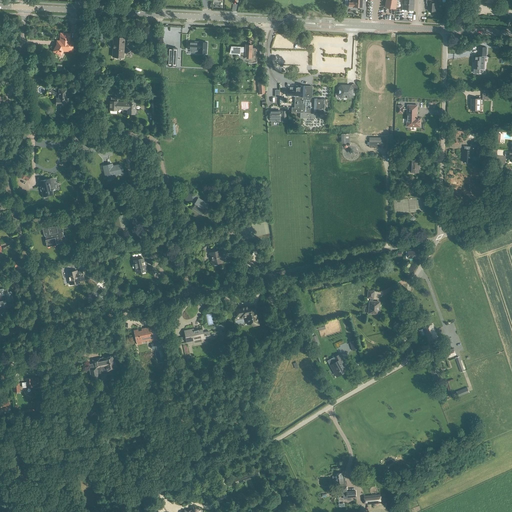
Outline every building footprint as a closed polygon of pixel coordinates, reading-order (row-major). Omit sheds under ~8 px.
[(386,0),(386,7),(396,9),(397,0),(386,0)] [(403,0),(403,9),(414,10),(414,0),(403,0)] [(427,0),(427,6),(429,6),(428,11),(436,12),(436,6),(438,7),(438,0),(427,0)] [(60,33),(60,41),(57,41),(57,45),(53,51),(61,55),(63,51),(73,51),(73,42),(70,41),(70,34),(60,33)] [(124,38),(114,37),(113,57),(123,58),(124,38)] [(198,43),(188,42),(188,49),(198,49),(198,53),(207,54),(207,42),(198,42),(198,43)] [(231,46),(229,53),(235,53),(235,52),(243,52),(243,54),(242,57),(244,58),(246,59),(247,60),(248,60),(250,60),(252,60),(253,60),(255,60),(256,60),(255,48),(255,49),(252,49),(252,45),(245,44),(245,48),(236,47),(231,46)] [(177,67),(178,48),(168,47),(167,66),(177,67)] [(475,71),(478,71),(479,69),(484,69),(485,58),(486,58),(487,48),(479,47),(478,56),(474,56),(473,62),(474,62),(474,68),(475,68),(475,71)] [(312,99),(313,87),(300,86),(299,87),(297,87),(297,88),(296,88),(290,87),(290,91),(287,90),(287,96),(295,96),(294,108),(292,108),(291,112),(300,113),(300,118),(304,118),(312,119),(313,118),(315,117),(316,115),(316,113),(325,114),(326,99),(312,99)] [(341,86),(339,88),(339,95),(341,97),(344,98),(344,99),(345,99),(346,99),(347,99),(347,98),(350,98),(352,96),(352,91),(355,92),(357,89),(352,88),(350,86),(341,86)] [(59,99),(56,98),(56,105),(66,106),(67,99),(66,99),(66,90),(59,90),(59,99)] [(491,90),(484,90),(484,93),(483,93),(482,99),(489,100),(489,99),(491,99),(491,93),(491,90)] [(111,102),(110,102),(110,110),(117,110),(117,109),(128,109),(127,113),(135,114),(135,101),(128,100),(128,103),(118,103),(118,97),(111,97),(111,102)] [(471,110),(480,110),(481,99),(471,99),(471,110)] [(417,114),(417,110),(408,109),(407,110),(409,110),(408,114),(407,114),(407,127),(411,127),(411,126),(415,126),(415,127),(421,127),(421,118),(416,118),(416,114),(417,114)] [(280,111),(270,111),(270,121),(280,121),(280,111)] [(386,138),(370,138),(370,148),(386,148),(386,138)] [(472,156),(479,156),(479,147),(480,142),(471,142),(471,147),(472,147),(472,150),(464,150),(463,162),(471,163),(472,156)] [(419,173),(419,159),(412,158),(411,172),(419,173)] [(112,165),(104,166),(106,178),(114,177),(114,175),(123,173),(121,165),(112,167),(112,165)] [(42,191),(43,197),(53,194),(50,179),(40,181),(42,191)] [(209,204),(198,197),(195,196),(191,196),(190,189),(184,191),(185,198),(186,201),(191,200),(192,202),(195,204),(192,209),(203,215),(206,210),(205,210),(209,204)] [(123,216),(115,217),(117,227),(125,226),(125,225),(136,222),(134,214),(123,217),(123,216)] [(47,247),(57,245),(57,244),(61,243),(61,242),(66,241),(64,235),(63,235),(63,232),(62,226),(56,227),(58,233),(50,235),(49,228),(48,228),(48,227),(43,228),(44,236),(45,236),(46,239),(45,240),(47,247)] [(222,251),(220,252),(220,250),(215,251),(215,254),(210,255),(213,265),(222,262),(222,261),(227,260),(225,251),(224,248),(221,248),(222,251)] [(143,258),(133,260),(136,273),(147,271),(145,264),(144,264),(143,258)] [(67,273),(70,285),(75,283),(75,282),(84,280),(82,271),(77,272),(77,271),(67,273)] [(7,300),(0,301),(0,307),(7,306),(13,304),(12,301),(13,300),(11,292),(8,292),(7,289),(3,289),(0,289),(0,295),(6,294),(7,300)] [(373,298),(374,291),(368,291),(367,298),(371,298),(370,301),(369,301),(368,313),(378,315),(379,310),(380,310),(380,307),(379,307),(380,302),(372,301),(373,298)] [(284,310),(294,308),(292,299),(282,301),(284,310)] [(235,310),(236,317),(241,316),(241,317),(247,316),(248,324),(253,323),(254,325),(258,324),(258,321),(257,317),(258,316),(257,311),(256,312),(255,308),(254,308),(248,309),(247,306),(239,308),(240,309),(235,310)] [(224,332),(224,329),(223,324),(214,326),(215,330),(221,329),(221,333),(224,332)] [(437,338),(433,325),(424,327),(428,340),(437,338)] [(138,330),(134,331),(136,342),(150,339),(150,340),(153,339),(151,328),(142,330),(142,331),(138,331),(138,330)] [(201,342),(201,340),(204,339),(211,338),(209,331),(203,332),(202,329),(194,331),(193,329),(184,331),(187,342),(195,341),(195,343),(201,342)] [(156,350),(162,349),(160,342),(154,343),(155,344),(151,344),(152,349),(156,348),(156,350)] [(429,345),(423,348),(424,352),(425,355),(431,353),(430,350),(431,349),(429,345)] [(339,354),(334,357),(336,361),(330,365),(336,377),(345,371),(341,363),(343,362),(339,354)] [(94,364),(89,365),(90,369),(92,381),(99,380),(98,372),(106,371),(117,369),(113,355),(103,357),(103,358),(93,360),(94,364)] [(441,376),(439,373),(436,374),(435,370),(430,371),(434,379),(441,376)] [(83,377),(76,378),(78,385),(85,383),(83,377)] [(22,383),(23,387),(33,386),(33,384),(35,384),(34,380),(33,380),(32,378),(26,379),(26,383),(22,383)] [(8,402),(0,403),(1,409),(3,408),(3,411),(8,410),(8,407),(9,407),(8,402)] [(96,405),(88,403),(86,409),(89,409),(88,412),(94,414),(96,405)] [(26,459),(20,463),(25,470),(31,466),(26,459)] [(227,481),(229,487),(260,475),(257,469),(227,481)] [(83,476),(80,470),(74,473),(76,479),(83,476)] [(344,482),(343,473),(335,474),(335,476),(333,476),(334,483),(336,483),(339,483),(339,487),(340,487),(341,491),(342,495),(346,494),(345,491),(347,491),(346,486),(344,486),(344,482)] [(381,503),(381,496),(381,495),(364,496),(364,498),(365,504),(381,503)]
